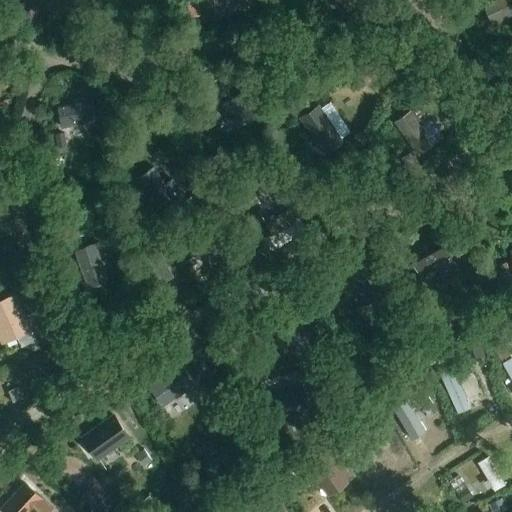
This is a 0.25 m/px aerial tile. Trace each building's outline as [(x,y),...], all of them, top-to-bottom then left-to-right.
[(228,0),(200,0),(201,18),(229,16),(228,0)] [(511,0),(493,0),(484,4),(492,24),(511,15),(511,0)] [(444,83),(433,91),(440,101),(451,92),(444,83)] [(243,92),(220,105),(234,130),(257,117),(243,92)] [(57,107),(62,128),(98,122),(93,99),(86,101),(86,97),(73,100),(74,104),(57,107)] [(319,104),(300,117),(323,154),(343,142),(319,104)] [(396,121),(419,155),(434,144),(422,126),(432,120),(421,104),(396,121)] [(191,120),(181,126),(186,134),(195,128),(191,120)] [(362,130),(348,141),(355,151),(370,140),(362,130)] [(56,134),(58,153),(68,152),(65,133),(56,134)] [(154,165),(139,176),(161,205),(181,191),(172,178),(166,182),(154,165)] [(200,192),(189,198),(194,205),(204,199),(200,192)] [(0,196),(0,216),(26,218),(27,198),(0,196)] [(37,211),(34,234),(49,236),(52,212),(37,211)] [(481,211),(474,221),(494,234),(501,224),(481,211)] [(257,212),(245,220),(252,230),(264,222),(257,212)] [(265,233),(273,247),(307,229),(299,215),(265,233)] [(105,226),(98,229),(102,241),(110,238),(105,226)] [(405,247),(419,273),(453,254),(439,228),(405,247)] [(210,234),(195,242),(212,273),(227,265),(210,234)] [(463,241),(453,246),(457,255),(467,250),(463,241)] [(95,242),(74,250),(88,287),(109,280),(95,242)] [(165,263),(160,254),(150,260),(155,269),(165,263)] [(349,271),(338,276),(349,297),(359,292),(365,304),(385,294),(368,260),(348,269),(349,271)] [(511,276),(507,260),(493,263),(497,279),(511,276)] [(22,291),(27,303),(40,297),(34,285),(22,291)] [(0,338),(3,344),(17,338),(22,347),(36,341),(31,331),(33,330),(15,293),(0,299),(0,338)] [(387,305),(394,320),(402,316),(395,301),(387,305)] [(470,361),(484,355),(480,344),(465,351),(470,361)] [(201,348),(191,355),(206,376),(216,370),(201,348)] [(182,364),(150,387),(163,406),(196,384),(182,364)] [(419,389),(426,404),(438,399),(431,383),(419,389)] [(18,386),(8,390),(13,402),(23,398),(18,386)] [(306,410),(307,409),(300,387),(268,397),(275,419),(292,414),(296,428),(310,423),(306,410)] [(421,396),(411,398),(410,392),(400,394),(411,438),(430,434),(421,396)] [(334,394),(322,397),(326,409),(337,405),(334,394)] [(114,413),(81,436),(98,459),(131,436),(114,413)] [(144,447),(135,453),(144,466),(153,459),(144,447)] [(332,449),(304,469),(319,490),(323,487),(329,496),(353,479),(332,449)] [(495,488),(506,484),(495,453),(484,457),(495,488)] [(26,481),(1,508),(5,511),(48,511),(54,506),(26,481)] [(467,487),(458,493),(464,502),(473,496),(467,487)] [(256,511),(289,511),(274,489),(251,505),(256,511)] [(492,511),(505,511),(507,511),(501,498),(489,503),(492,511)] [(103,500),(94,509),(96,511),(103,511),(109,507),(103,500)]
